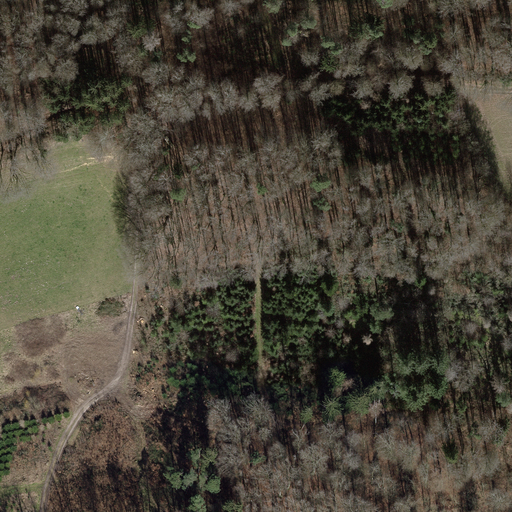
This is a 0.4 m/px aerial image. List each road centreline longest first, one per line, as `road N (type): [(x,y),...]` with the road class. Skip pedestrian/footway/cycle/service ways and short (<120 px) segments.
road 1 (track): [(164,118),(145,147),(121,371),(80,405),(44,511)]
road 2 (track): [(164,118),(214,95),(383,85),(511,88)]
